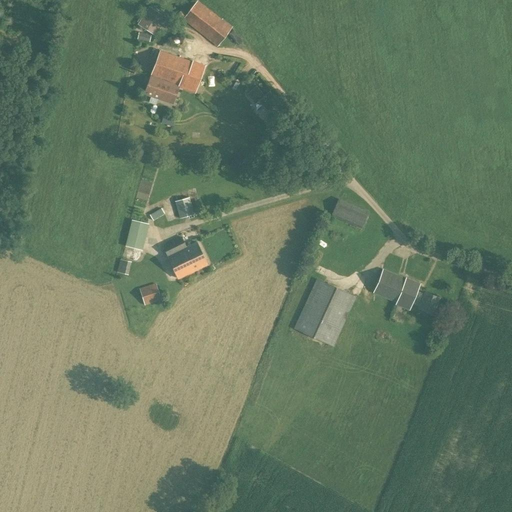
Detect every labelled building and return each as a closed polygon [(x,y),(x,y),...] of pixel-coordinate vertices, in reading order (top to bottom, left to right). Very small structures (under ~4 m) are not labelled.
[(182,19),(217,47),(233,27),(222,18),(222,19),(197,0),(182,19)] [(139,24),(154,34),(165,18),(150,8),(139,24)] [(151,35),(139,32),(137,39),(149,42),(151,35)] [(159,51),(151,75),(180,85),(179,87),(195,93),(205,66),(193,61),(192,63),(159,51)] [(179,87),(180,85),(151,75),(144,94),(173,104),(179,87)] [(175,119),(163,116),(161,123),(173,126),(175,119)] [(189,197),(174,201),(179,219),(194,215),(189,197)] [(330,216),(361,229),(369,212),(338,198),(330,216)] [(150,215),(153,220),(164,213),(161,208),(150,215)] [(132,219),(125,245),(142,250),(149,224),(132,219)] [(197,242),(186,247),(182,237),(162,246),(177,279),(208,265),(197,242)] [(117,271),(128,274),(132,262),(120,259),(117,271)] [(424,294),(417,291),(420,283),(405,277),(405,278),(383,269),(373,292),(396,301),(395,303),(410,309),(412,304),(419,306),(418,308),(433,314),(439,298),(425,292),(424,294)] [(293,328),(333,347),(356,297),(316,278),(293,328)] [(161,300),(156,283),(139,288),(144,306),(161,300)]
